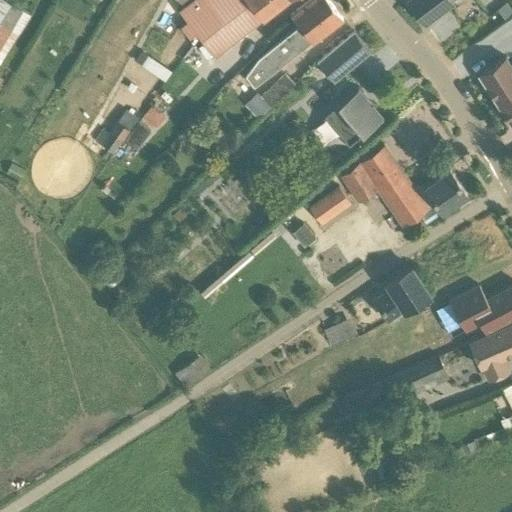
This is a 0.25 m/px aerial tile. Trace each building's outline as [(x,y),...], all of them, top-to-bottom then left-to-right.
[(6,0),(0,0),(0,59),(29,14),(6,0)] [(197,33),(202,39),(251,0),(193,0),(179,11),(188,22),(181,27),(190,38),(197,33)] [(290,0),(251,0),(202,39),(215,57),(288,0),(290,0)] [(255,87),(299,52),(312,42),(343,18),(329,0),(309,0),(291,15),(300,25),(258,58),(246,75),(255,87)] [(410,0),(408,2),(425,24),(454,2),(451,0),(410,0)] [(496,0),(483,10),(495,26),(511,12),(511,3),(509,0),(496,0)] [(486,33),(495,26),(483,10),(474,18),(486,33)] [(372,52),(355,32),(319,62),(335,82),(372,52)] [(511,66),(505,56),(479,74),(498,104),(511,95),(511,66)] [(296,83),(286,73),(262,96),(271,106),(296,83)] [(359,86),(324,115),(349,145),(383,116),(359,86)] [(258,119),(271,106),(262,96),(261,95),(247,108),(258,119)] [(511,95),(498,104),(511,125),(511,95)] [(143,115),(145,117),(154,125),(155,125),(157,127),(165,117),(151,105),(143,115)] [(126,110),(118,121),(129,129),(138,118),(126,110)] [(137,147),(149,132),(139,124),(127,139),(137,147)] [(120,142),(108,133),(101,143),(114,152),(120,142)] [(340,173),(359,200),(379,186),(405,224),(421,213),(428,208),(427,205),(420,196),(417,192),(383,143),(340,173)] [(11,162),(5,174),(20,181),(26,169),(11,162)] [(450,169),(417,192),(420,196),(427,205),(428,208),(421,213),(426,221),(442,211),(467,193),(450,169)] [(312,210),(321,222),(350,201),(339,185),(323,196),(309,206),(312,210)] [(180,208),(172,215),(178,222),(186,215),(180,208)] [(255,255),(277,236),(271,229),(249,248),(255,255)] [(210,293),(223,282),(253,256),(247,249),(199,290),(205,297),(210,293)] [(122,260),(112,269),(118,276),(128,267),(122,260)] [(389,320),(431,297),(412,267),(386,283),(391,290),(376,299),(389,320)] [(102,279),(110,288),(120,281),(112,271),(102,279)] [(511,285),(475,305),(488,329),(511,316),(511,285)] [(341,320),(324,329),(333,346),(350,337),(341,320)] [(480,367),(483,366),(489,379),(509,370),(503,357),(511,352),(511,323),(470,343),(480,367)] [(355,418),(449,376),(439,355),(344,397),(355,418)] [(184,387),(201,375),(191,361),(175,373),(184,387)] [(511,383),(503,388),(511,407),(511,415),(509,417),(511,423),(511,383)] [(476,449),(488,444),(487,441),(485,435),(473,439),(473,441),(476,449)]
